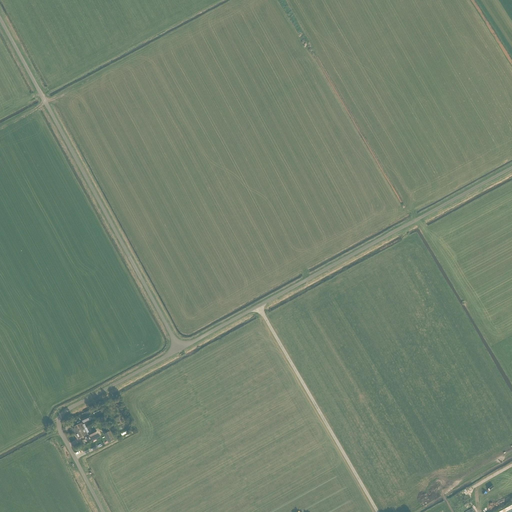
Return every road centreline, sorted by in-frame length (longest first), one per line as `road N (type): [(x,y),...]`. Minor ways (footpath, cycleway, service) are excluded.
road 1 (unclassified): [(179,349),(511,167)]
road 2 (unclassified): [(179,349),(0,23)]
road 3 (unclassified): [(102,511),(60,418),(179,349)]
